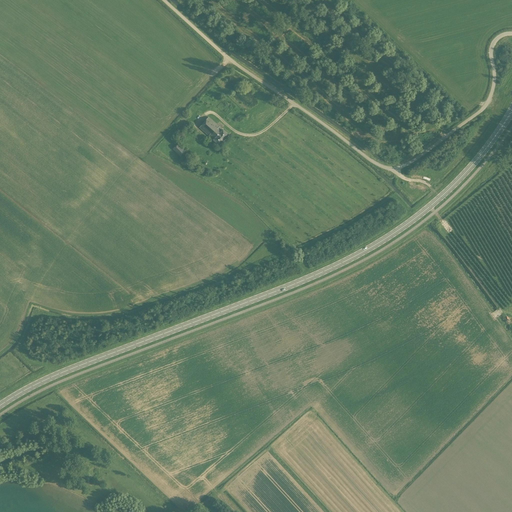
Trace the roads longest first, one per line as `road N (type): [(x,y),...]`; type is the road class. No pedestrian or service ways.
road 1 (secondary): [(0,406),(39,382),(362,252),(442,195),(511,110)]
road 2 (unclassified): [(511,34),(491,48),(494,83),(483,107),(416,158),(387,169),(224,56),(160,0)]
